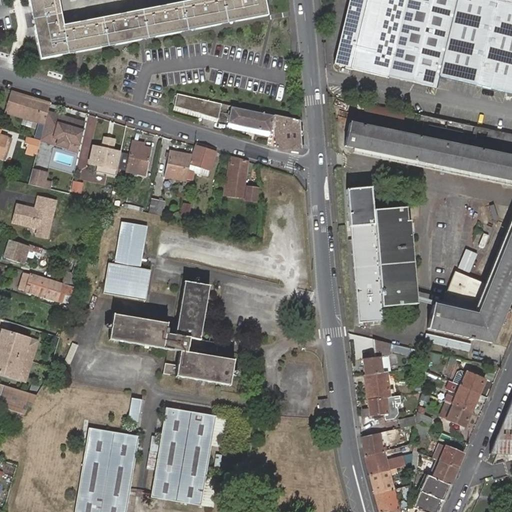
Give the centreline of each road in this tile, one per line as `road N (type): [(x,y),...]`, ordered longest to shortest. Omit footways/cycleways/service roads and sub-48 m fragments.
road 1 (tertiary): [(317,165),(346,441),(365,511)]
road 2 (residential): [(0,75),(317,165)]
road 3 (unknown): [(310,74),(511,105)]
road 4 (tertiary): [(303,0),(317,165)]
road 5 (residential): [(449,511),(511,361)]
